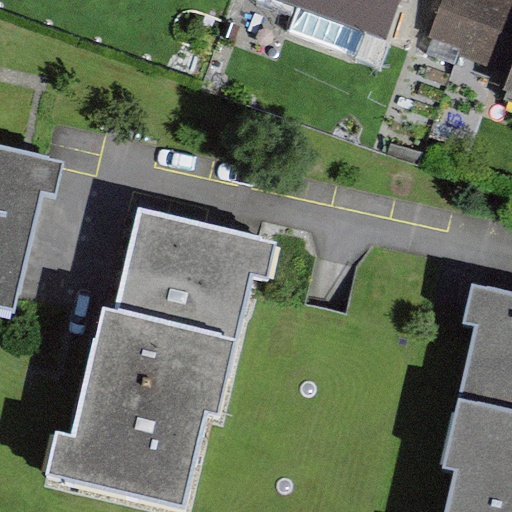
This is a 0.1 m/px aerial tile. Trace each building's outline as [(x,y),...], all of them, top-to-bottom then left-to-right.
[(406,0),(271,0),(268,9),(388,52),(406,0)] [(511,0),(446,0),(428,50),(503,77),(497,92),(511,97),(511,0)] [(64,157),(0,142),(0,301),(13,305),(40,188),(56,192),(64,157)] [(274,236),(139,208),(119,308),(101,304),(94,336),(233,364),(252,272),(266,275),(274,236)] [(511,282),(474,273),(463,315),(480,320),(453,425),(511,439),(511,282)] [(233,364),(94,336),(73,434),(54,430),(45,475),(184,505),(204,414),(223,418),(233,364)] [(511,511),(511,439),(453,425),(446,465),(463,469),(452,511),(511,511)]
